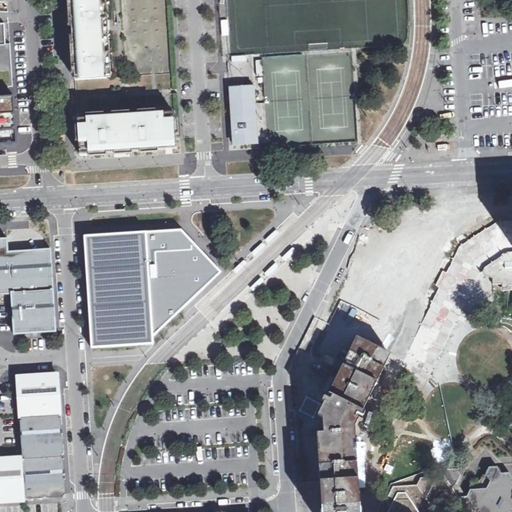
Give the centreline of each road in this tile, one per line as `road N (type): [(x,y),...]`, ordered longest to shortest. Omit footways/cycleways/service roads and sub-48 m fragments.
road 1 (unclassified): [(372,177),(282,364),(287,507)]
road 2 (residential): [(31,0),(42,197)]
road 3 (residential): [(194,0),(207,187)]
road 4 (residential): [(207,187),(372,177)]
road 5 (residential): [(73,354),(64,196)]
road 6 (residential): [(84,511),(73,354)]
road 7 (residential): [(64,196),(207,187)]
road 8 (residential): [(372,177),(511,168)]
